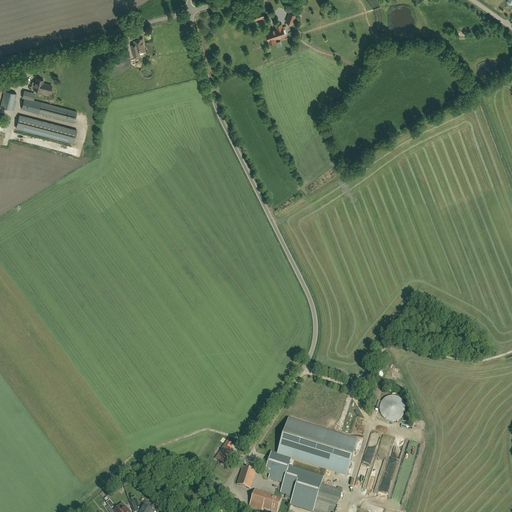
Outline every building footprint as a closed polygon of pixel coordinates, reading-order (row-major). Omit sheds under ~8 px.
[(254,21),(261,18),(259,12),(252,14),(254,21)] [(292,24),(296,15),(289,13),(288,17),(286,22),(292,24)] [(281,28),(280,25),(276,26),(277,29),(274,30),(266,33),(269,41),(274,39),(274,38),(279,36),(280,38),(285,36),(284,34),(285,34),(284,29),(283,30),(282,27),(281,28)] [(141,52),(145,51),(143,43),(144,43),(143,39),(134,41),(135,45),(131,46),(134,57),(142,55),(141,52)] [(116,64),(131,60),(129,53),(115,57),(116,64)] [(35,83),(32,82),(31,86),(34,87),(33,89),(40,91),(43,80),(36,79),(35,83)] [(14,101),(16,94),(4,91),(0,107),(14,110),(15,101),(14,101)] [(77,112),(33,100),(35,94),(24,91),(22,98),(24,98),(21,109),(74,122),(77,112)] [(19,115),(16,128),(74,143),(77,130),(19,115)] [(382,397),(382,421),(405,420),(404,397),(382,397)] [(276,477),(275,480),(283,483),(281,492),(293,496),(291,502),(320,511),(334,511),(342,491),(322,485),(324,478),(289,467),(292,459),(346,476),(358,441),(289,419),(278,454),(277,454),(270,457),(268,464),(271,469),(272,469),(270,475),(276,477)] [(227,448),(224,446),(218,455),(215,459),(218,461),(224,465),(231,455),(233,452),(229,450),(227,448)] [(251,489),(256,472),(242,467),(237,485),(251,489)] [(273,505),(278,507),(281,498),(255,490),(250,507),(261,511),(262,508),(264,501),(270,503),(271,500),(274,501),(273,505)] [(275,511),(276,511),(278,507),(273,505),(274,501),(271,500),(270,503),(264,501),(262,508),(275,511)] [(122,503),(117,507),(113,510),(114,511),(129,511),(128,510),(127,510),(125,507),(122,503)]
